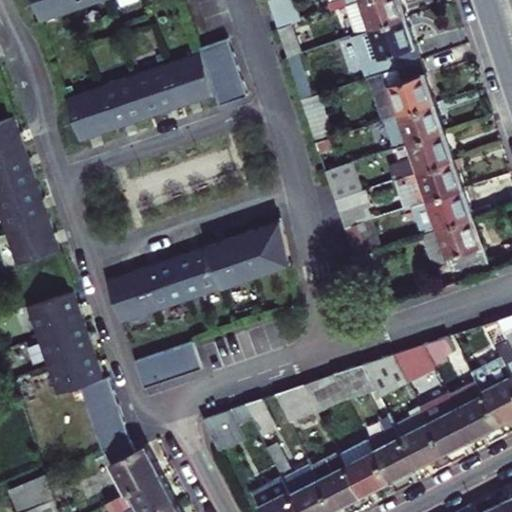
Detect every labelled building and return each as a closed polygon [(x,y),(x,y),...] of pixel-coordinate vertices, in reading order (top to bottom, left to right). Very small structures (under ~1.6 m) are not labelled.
[(32,0),(41,24),(109,0),(32,0)] [(269,0),(268,1),(277,29),(291,25),(299,22),(291,0),(269,0)] [(338,9),(346,6),(363,0),(330,0),(331,2),(327,3),(330,11),(338,9)] [(355,33),(406,17),(401,2),(400,0),(363,0),(346,6),(338,9),(344,26),(351,23),(355,33)] [(355,33),(369,78),(421,61),(413,37),(406,17),(355,33)] [(297,53),(300,52),(291,25),(277,29),(286,56),(297,53)] [(66,100),(81,142),(99,136),(131,125),(161,115),(197,102),(216,96),(220,107),(248,98),(228,40),(200,49),(201,54),(66,100)] [(301,101),(313,98),(297,53),(286,56),(301,101)] [(369,78),(384,120),(435,103),(428,83),(421,61),(369,78)] [(315,143),(333,138),(318,95),(313,98),(301,101),(315,143)] [(393,149),(395,148),(445,131),(440,118),(435,103),(384,120),(393,149)] [(0,122),(0,213),(18,267),(61,252),(54,232),(40,193),(21,137),(14,118),(0,122)] [(399,178),(454,159),(449,144),(445,131),(395,148),(400,162),(389,167),(394,180),(399,178)] [(407,182),(415,206),(464,189),(459,173),(454,159),(399,178),(401,184),(407,182)] [(361,191),(367,189),(357,160),(325,171),(335,200),(361,191)] [(439,230),(474,218),(469,204),(464,189),(415,206),(424,235),(439,230)] [(335,200),(344,230),(370,221),(371,221),(361,191),(335,200)] [(482,241),(474,218),(439,230),(448,258),(453,272),(489,261),(482,241)] [(108,281),(122,324),(223,289),(292,266),(282,221),(255,231),(222,242),(191,253),(158,264),(124,276),(108,281)] [(372,252),(379,250),(370,221),(344,230),(354,258),(372,252)] [(448,258),(439,230),(424,235),(434,263),(448,258)] [(372,252),(354,258),(348,260),(366,313),(391,305),(372,252)] [(75,293),(29,309),(59,396),(82,388),(104,452),(105,452),(132,443),(109,378),(105,380),(99,363),(89,335),(80,308),(75,293)] [(456,352),(448,338),(424,345),(435,366),(446,360),(445,358),(456,352)] [(511,338),(503,343),(508,353),(472,372),(477,381),(501,426),(511,419),(511,338)] [(194,343),(136,362),(145,390),(203,370),(194,343)] [(424,345),(418,348),(429,369),(435,366),(424,345)] [(430,371),(429,369),(418,348),(394,356),(407,380),(408,382),(430,371)] [(375,388),(379,394),(407,380),(394,356),(364,366),(375,388)] [(347,400),(375,388),(364,366),(335,376),(347,400)] [(317,411),(347,400),(335,376),(304,387),(317,411)] [(449,394),(473,440),(486,433),(501,426),(477,381),(449,394)] [(289,422),(317,411),(304,387),(275,396),(289,422)] [(459,447),(473,440),(449,394),(448,392),(421,406),(422,409),(445,454),(459,447)] [(275,431),(260,402),(245,406),(252,418),(262,438),(275,431)] [(239,426),(252,418),(245,406),(204,421),(219,453),(245,439),(239,426)] [(445,454),(422,409),(394,423),(418,469),(433,461),(445,454)] [(384,431),(368,440),(390,483),(404,476),(418,469),(394,423),(389,414),(378,419),(384,431)] [(390,483),(368,440),(340,454),(362,498),(375,490),(390,483)] [(105,452),(106,454),(112,465),(137,452),(133,445),(132,443),(105,452)] [(333,511),(335,511),(313,467),(312,466),(293,476),(289,467),(276,444),(267,449),(283,478),(299,511),(333,511)] [(312,466),(313,467),(340,454),(335,445),(307,458),(312,466)] [(127,495),(161,478),(153,463),(145,447),(137,452),(112,465),(127,495)] [(340,454),(313,467),(335,511),(349,504),(362,498),(340,454)] [(307,458),(289,467),(293,476),(312,466),(307,458)] [(47,476),(55,501),(57,505),(71,498),(62,469),(46,474),(47,476)] [(11,491),(20,511),(58,511),(57,505),(55,501),(47,476),(11,491)] [(161,511),(175,505),(168,491),(161,478),(127,495),(107,506),(109,511),(161,511)] [(299,511),(283,478),(252,494),(262,511),(299,511)] [(490,510),(486,511),(508,511),(504,503),(490,510)]
